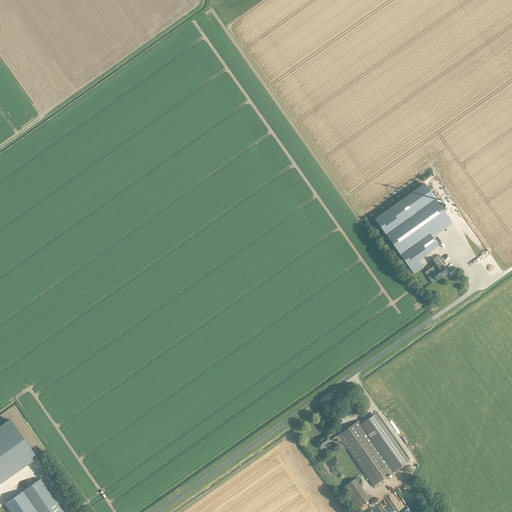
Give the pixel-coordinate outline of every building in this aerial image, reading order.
[(424,184),(398,202),(409,217),(431,202),(432,204),(436,201),(434,199),(435,199),(424,184)] [(417,224),(407,229),(408,231),(417,240),(420,236),(426,233),(425,230),(428,229),(431,226),(430,225),(434,223),(435,222),(438,220),(436,219),(435,220),(433,216),(431,217),(433,221),(429,218),(432,221),(433,222),(430,224),(428,222),(425,224),(421,228),(417,224)] [(402,217),(390,226),(391,228),(383,230),(383,231),(387,236),(389,236),(391,233),(391,232),(389,229),(391,228),(392,232),(394,232),(395,230),(396,230),(401,226),(407,224),(406,223),(411,220),(405,222),(402,217)] [(405,265),(415,275),(438,252),(429,242),(405,265)] [(407,258),(404,251),(399,254),(402,260),(407,258)] [(435,258),(430,262),(436,270),(432,273),(432,274),(433,273),(437,279),(436,280),(442,276),(443,277),(448,273),(444,268),(443,269),(435,258)] [(405,453),(408,451),(381,410),(378,412),(405,453)] [(338,435),(338,436),(339,437),(373,486),(408,461),(375,414),(361,424),(358,421),(338,435)] [(8,418),(0,424),(0,468),(29,448),(8,418)] [(336,436),(330,440),(326,435),(316,442),(321,449),(330,443),(333,446),(340,441),(337,438),(339,437),(338,436),(337,437),(336,436)] [(346,449),(340,442),(337,444),(342,452),(346,449)] [(369,499),(355,479),(343,487),(357,507),(369,499)] [(24,492),(38,511),(63,511),(41,480),(24,492)] [(401,492),(409,504),(414,500),(406,489),(401,492)] [(36,511),(23,492),(6,504),(11,511),(36,511)]
